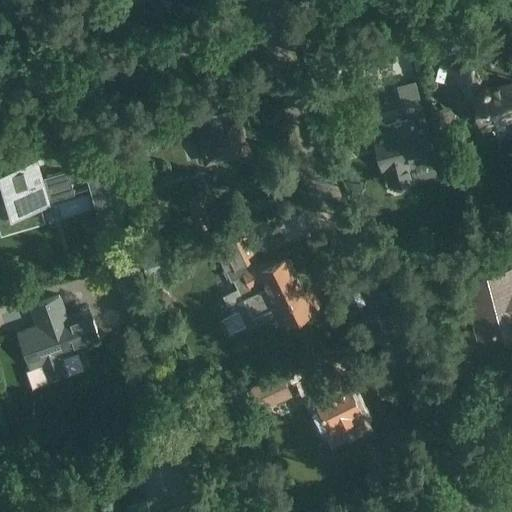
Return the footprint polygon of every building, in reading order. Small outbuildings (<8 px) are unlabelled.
[(469,62),(456,68),(469,97),(475,96),(481,121),(511,113),(511,81),(489,88),(487,84),(484,83),(481,84),(469,62)] [(397,85),(406,117),(381,124),(382,128),(372,130),(375,142),(382,170),(385,169),(388,184),(412,178),(439,171),(435,155),(433,155),(426,130),(423,118),(425,117),(416,80),(397,85)] [(207,119),(198,121),(207,159),(246,150),(236,112),(227,114),(226,109),(206,113),(207,119)] [(511,118),(480,128),(484,140),(511,131),(511,118)] [(49,199),(43,176),(37,157),(0,167),(0,212),(35,202),(36,206),(50,202),(49,199)] [(43,176),(49,199),(75,192),(68,169),(43,176)] [(97,186),(111,235),(127,230),(113,181),(97,186)] [(213,228),(204,189),(188,193),(193,213),(184,215),(189,234),(213,228)] [(231,279),(234,277),(246,300),(238,304),(251,330),(277,317),(281,324),(314,307),(287,254),(270,263),(268,259),(260,264),(241,226),(212,241),(231,279)] [(141,259),(146,275),(174,268),(169,251),(141,259)] [(139,263),(115,272),(128,310),(152,302),(139,263)] [(511,277),(510,268),(463,280),(477,335),(511,326),(511,277)] [(41,324),(20,332),(32,362),(44,358),(50,374),(66,367),(60,351),(100,336),(91,312),(69,320),(59,294),(33,303),(41,324)] [(250,340),(243,323),(219,332),(225,349),(250,340)] [(272,323),(247,334),(252,345),(277,334),(272,323)] [(364,422),(357,409),(362,407),(359,401),(362,400),(356,387),(352,389),(349,383),(347,384),(340,370),(322,379),(304,387),(311,402),(318,414),(322,412),(328,424),(335,437),(364,422)] [(264,411),(294,397),(284,373),(253,388),(264,411)] [(147,495),(132,501),(136,511),(190,511),(189,508),(200,505),(196,494),(192,496),(176,448),(136,462),(147,495)]
